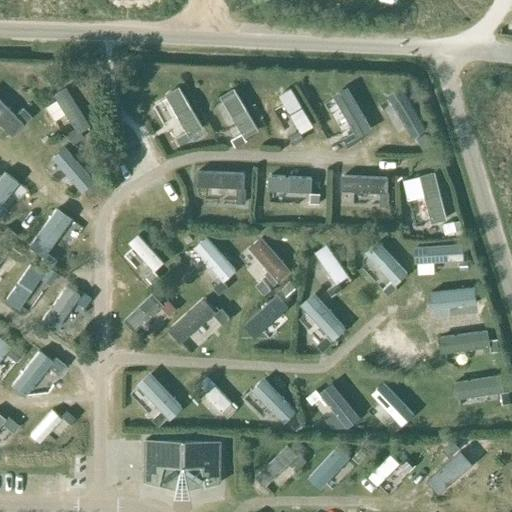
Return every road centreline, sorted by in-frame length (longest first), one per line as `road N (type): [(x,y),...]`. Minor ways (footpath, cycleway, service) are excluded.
road 1 (residential): [(446,44),(0,29)]
road 2 (unclassified): [(511,286),(456,112),(446,44)]
road 3 (track): [(0,157),(105,230)]
